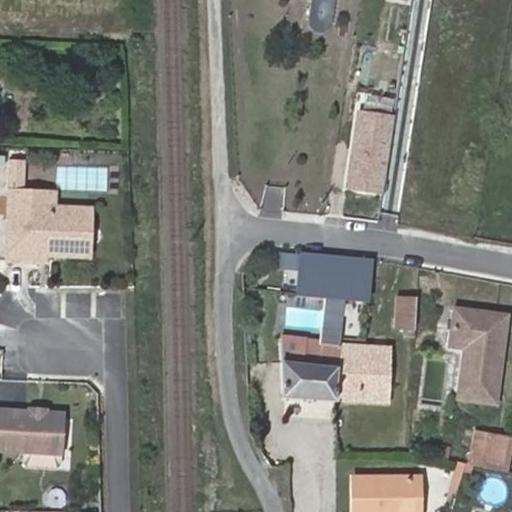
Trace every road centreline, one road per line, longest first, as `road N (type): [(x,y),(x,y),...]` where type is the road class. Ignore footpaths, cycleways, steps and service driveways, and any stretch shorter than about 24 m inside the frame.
road 1 (residential): [(273,511),(240,444),(228,388),(225,230)]
road 2 (residential): [(511,263),(407,244),(225,230)]
road 3 (residential): [(126,511),(132,342),(44,338)]
road 4 (track): [(225,230),(214,0)]
